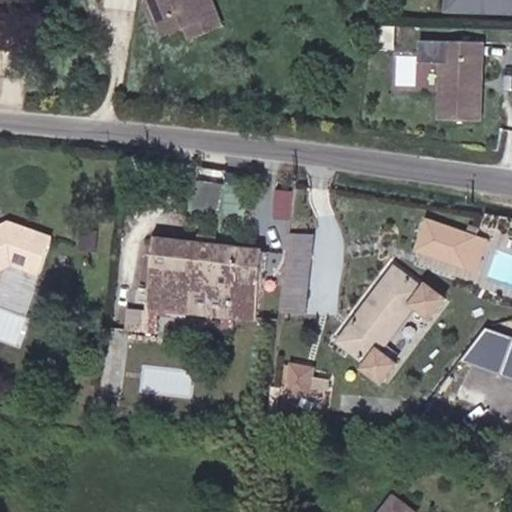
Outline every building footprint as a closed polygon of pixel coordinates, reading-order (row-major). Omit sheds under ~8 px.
[(196,0),(144,0),(144,1),(153,20),(156,18),(166,36),(184,26),(204,16),(196,0)] [(208,0),(196,0),(204,16),(184,26),(191,40),(222,24),(208,0)] [(511,0),(452,0),(452,11),(488,12),(488,4),(511,4),(511,0)] [(486,35),(444,34),(442,112),(484,113),(486,35)] [(282,187),(278,215),(294,217),(298,189),(282,187)] [(430,240),(476,259),(489,224),(478,220),(475,228),(441,214),(430,240)] [(0,276),(5,266),(13,261),(41,272),(55,237),(13,219),(0,225),(0,276)] [(332,312),(334,287),(317,286),(321,232),(294,230),(289,309),(332,312)] [(155,252),(267,268),(268,255),(156,241),(155,252)] [(235,314),(262,318),(267,268),(155,252),(148,303),(192,308),(195,287),(237,293),(235,314)] [(403,357),(387,344),(426,297),(440,308),(457,287),(442,274),(436,281),(408,259),(347,337),(375,359),(371,364),(387,376),(403,357)] [(192,308),(235,314),(237,293),(195,287),(192,308)] [(511,332),(486,323),(473,360),(511,373),(511,332)] [(288,387),(309,388),(311,365),(303,364),(303,354),(291,354),(288,387)] [(419,511),(413,507),(399,495),(393,503),(385,511),(419,511)]
